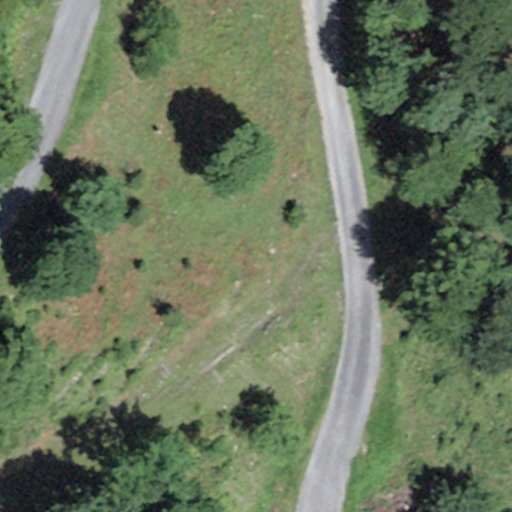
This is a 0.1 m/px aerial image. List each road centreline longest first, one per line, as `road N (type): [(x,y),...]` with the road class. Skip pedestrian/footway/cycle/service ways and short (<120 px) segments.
road 1 (track): [(319,511),(367,334),(326,0)]
road 2 (track): [(84,0),(0,225)]
